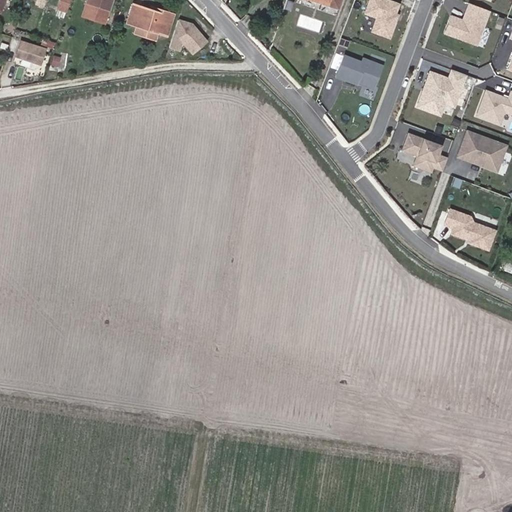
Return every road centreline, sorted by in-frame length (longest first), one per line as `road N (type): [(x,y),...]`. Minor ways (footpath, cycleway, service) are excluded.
road 1 (track): [(511,310),(389,239),(287,110),(250,93),(174,81),(0,107)]
road 2 (track): [(0,295),(511,420)]
road 3 (track): [(195,511),(264,99)]
road 4 (residential): [(346,157),(395,217),(511,295)]
road 5 (residential): [(209,0),(346,157)]
road 6 (residential): [(425,0),(375,138),(346,157)]
